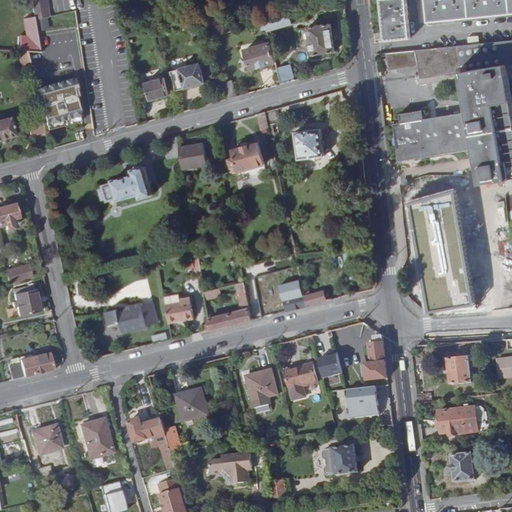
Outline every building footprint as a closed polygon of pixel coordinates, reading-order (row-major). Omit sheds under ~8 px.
[(48,0),(47,0),(32,3),(35,17),(52,16),(48,0)] [(511,0),(382,0),(386,41),(411,38),(407,0),(426,0),(429,22),(511,14),(511,0)] [(216,14),(202,17),(209,37),(222,34),(216,14)] [(292,24),(290,15),(265,22),(267,31),(292,24)] [(36,19),(36,18),(24,20),(27,38),(19,38),(19,51),(27,52),(40,52),(42,52),(36,19)] [(331,24),(308,27),(312,55),(335,51),(331,24)] [(511,41),(387,53),(389,71),(419,68),(419,78),(462,73),(468,113),(425,121),(424,111),(400,114),(402,124),(393,125),(399,162),(474,149),(479,184),(511,178),(511,99),(507,65),(511,64),(511,41)] [(251,68),(276,62),(271,43),(246,49),(251,68)] [(27,52),(19,51),(25,71),(32,69),(27,52)] [(27,52),(32,69),(34,77),(46,74),(40,52),(27,52)] [(206,82),(201,62),(180,68),(180,69),(171,71),(176,90),(186,88),(206,82)] [(282,84),(295,81),(291,65),(278,68),(282,84)] [(171,95),(166,77),(145,83),(151,101),(171,95)] [(32,90),(45,131),(83,120),(71,78),(32,90)] [(223,83),(229,99),(237,97),(232,81),(223,83)] [(279,108),(267,112),(270,126),(279,125),(282,124),(279,108)] [(267,112),(258,114),(262,130),(270,129),(270,126),(267,112)] [(9,119),(0,121),(0,140),(15,136),(9,119)] [(270,126),(270,129),(272,137),(281,136),(279,125),(270,126)] [(298,132),(301,159),(326,156),(322,129),(298,132)] [(180,147),(178,137),(166,140),(168,158),(182,156),(180,147)] [(205,143),(180,147),(182,156),(184,170),(209,166),(205,143)] [(240,170),(240,172),(265,166),(260,143),(234,150),(236,159),(231,160),(234,172),(240,170)] [(154,195),(146,166),(133,171),(134,175),(113,181),(114,183),(103,186),(103,188),(100,189),(103,200),(106,199),(107,202),(118,198),(118,200),(139,195),(141,199),(154,195)] [(410,186),(420,246),(452,241),(442,180),(410,186)] [(15,204),(0,208),(0,227),(7,226),(8,230),(13,228),(12,225),(15,224),(13,219),(19,217),(15,204)] [(511,306),(511,282),(474,289),(472,280),(459,282),(452,241),(420,246),(429,296),(461,291),(464,312),(493,311),(493,309),(505,307),(511,306)] [(13,284),(31,279),(28,269),(10,274),(13,284)] [(252,321),(245,283),(238,285),(242,311),(231,315),(230,312),(221,314),(221,317),(210,320),(212,331),(252,321)] [(205,293),(206,300),(223,296),(222,289),(205,293)] [(25,292),(15,295),(17,302),(13,303),(14,308),(17,307),(20,317),(40,312),(35,290),(25,292)] [(305,298),(307,307),(326,303),(324,293),(305,298)] [(166,299),(167,307),(181,305),(180,301),(182,301),(181,296),(166,299)] [(285,301),(288,312),(307,307),(305,298),(305,296),(285,301)] [(107,312),(111,328),(121,325),(124,335),(160,325),(152,299),(107,312)] [(167,307),(170,325),(178,324),(178,321),(183,320),(184,323),(195,321),(191,299),(182,301),(180,301),(181,305),(167,307)] [(348,327),(339,329),(336,335),(337,342),(343,346),(351,344),(355,338),(354,331),(348,327)] [(368,381),(388,378),(384,336),(375,337),(376,344),(371,344),(373,364),(367,365),(368,377),(368,381)] [(336,350),(314,357),(320,378),(342,371),(336,350)] [(5,363),(10,382),(54,371),(49,353),(5,363)] [(469,358),(449,361),(452,386),(472,383),(469,358)] [(511,359),(497,361),(500,378),(511,376),(511,359)] [(313,364),(286,371),(291,389),(293,400),(306,397),(303,386),(318,382),(313,364)] [(278,395),(272,370),(247,377),(253,401),(278,395)] [(349,419),(379,414),(373,384),(343,389),(349,419)] [(209,415),(202,389),(177,396),(183,422),(209,415)] [(417,395),(418,404),(432,402),(431,394),(417,395)] [(440,412),(442,434),(449,433),(450,436),(479,433),(476,408),(440,412)] [(485,408),(477,409),(478,423),(484,422),(486,420),(485,410),(485,408)] [(102,420),(80,426),(91,459),(113,453),(102,420)] [(165,431),(162,420),(142,426),(140,420),(129,423),(135,444),(159,436),(166,434),(165,431)] [(55,426),(32,432),(39,455),(61,449),(55,426)] [(176,428),(165,431),(166,434),(171,452),(183,451),(176,428)] [(159,436),(169,471),(176,469),(171,452),(166,434),(159,436)] [(334,449),(337,475),(360,472),(357,447),(334,449)] [(330,475),(337,475),(334,449),(327,450),(324,453),(325,460),(328,460),(329,467),(326,469),(326,474),(330,475)] [(249,466),(253,466),(251,452),(222,455),(223,459),(211,461),(212,475),(221,473),(223,469),(234,476),(234,483),(250,481),(250,473),(250,470),(249,466)] [(473,455),(453,457),(456,483),(476,481),(473,455)] [(166,511),(188,511),(179,478),(160,484),(163,494),(161,495),(164,505),(166,505),(168,510),(166,511)] [(277,499),(287,499),(285,481),(275,483),(277,499)]
